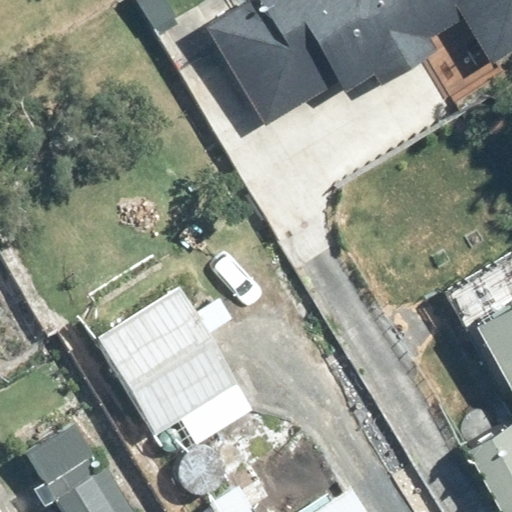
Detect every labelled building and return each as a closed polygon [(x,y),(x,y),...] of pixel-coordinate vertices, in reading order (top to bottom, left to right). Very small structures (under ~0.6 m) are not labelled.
[(511,0),(246,0),(203,27),(263,125),(336,80),(344,94),(462,22),(488,65),(511,50),(511,0)] [(495,378),(511,407),(511,236),(430,283),(488,382),(495,378)] [(169,276),(85,324),(144,426),(157,419),(173,446),(244,404),(199,326),(221,314),(207,290),(185,302),(169,276)] [(369,352),(413,427),(458,399),(414,324),(369,352)] [(493,509),(511,498),(511,437),(497,413),(451,439),(493,509)] [(261,427),(222,451),(238,477),(277,452),(261,427)] [(114,511),(84,462),(41,487),(56,511),(114,511)] [(360,511),(337,475),(278,511),(360,511)]
